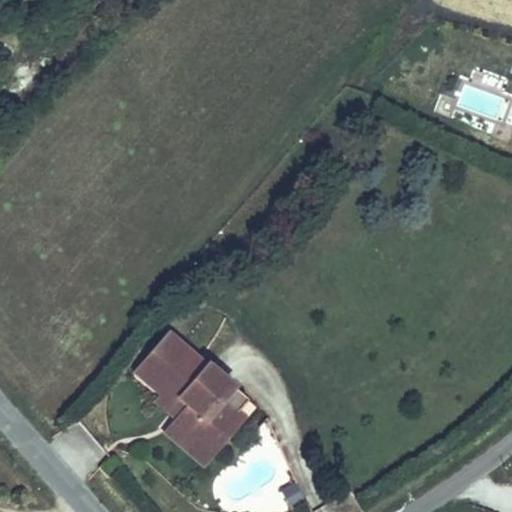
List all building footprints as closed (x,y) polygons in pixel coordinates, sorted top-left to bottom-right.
[(37,0),(23,14),(34,25),(55,5),(50,0),(37,0)] [(55,5),(34,25),(39,31),(60,10),(55,5)] [(129,369),(154,393),(173,410),(168,415),(163,421),(190,448),(228,406),(221,399),(235,383),(170,324),(129,369)] [(242,388),(235,383),(221,399),(228,406),(242,388)] [(173,410),(154,393),(149,398),(168,415),(173,410)] [(190,448),(163,421),(156,428),(195,463),(238,414),(228,406),(190,448)] [(292,482),(279,488),(289,506),(301,499),(292,482)]
